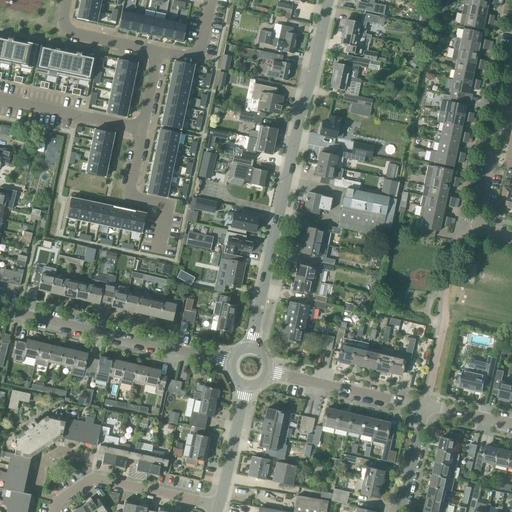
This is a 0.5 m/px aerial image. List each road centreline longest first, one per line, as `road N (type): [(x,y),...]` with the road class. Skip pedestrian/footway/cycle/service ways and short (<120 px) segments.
road 1 (tertiary): [(252,344),(328,0)]
road 2 (residential): [(226,363),(0,308)]
road 3 (residential): [(511,238),(474,229),(511,54)]
road 4 (residential): [(54,511),(95,479),(217,505)]
road 5 (residential): [(424,407),(269,371)]
road 6 (residential): [(141,130),(0,101)]
road 7 (residential): [(157,52),(70,34),(67,0)]
road 8 (tertiary): [(217,505),(244,388)]
